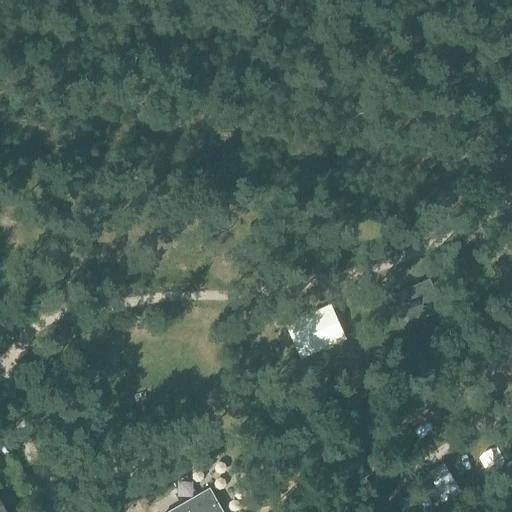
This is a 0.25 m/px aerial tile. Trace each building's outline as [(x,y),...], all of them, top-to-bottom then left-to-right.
[(493,251),(498,267),(511,262),(511,251),(510,245),(493,251)] [(399,329),(444,309),(431,278),(385,298),(399,329)] [(301,360),(346,340),(330,305),(285,325),(301,360)] [(84,374),(88,398),(148,389),(144,365),(84,374)] [(413,420),(430,411),(416,384),(399,394),(413,420)] [(223,511),(209,487),(166,511),(223,511)]
